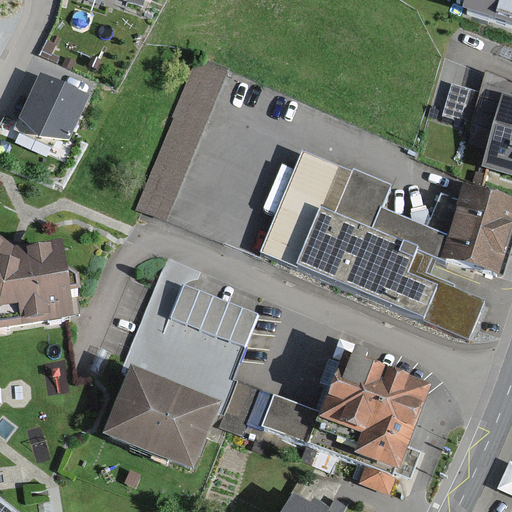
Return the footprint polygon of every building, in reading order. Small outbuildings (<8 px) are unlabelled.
[(511,38),(511,0),(474,0),(466,25),(511,38)] [(227,73),(197,61),(138,209),(167,221),(227,73)] [(87,101),(41,81),(23,123),(68,143),(87,101)] [(511,100),(503,97),(487,153),(511,159),(511,100)] [(389,188),(305,153),(266,247),(466,331),(479,300),(424,278),(438,244),(498,269),(511,234),(511,199),(464,180),(442,233),(381,208),(389,188)] [(19,248),(0,236),(0,324),(75,313),(67,243),(19,248)] [(260,321),(186,295),(177,318),(251,344),(260,321)] [(333,420),(273,397),(261,427),(363,467),(357,484),(389,496),(398,474),(409,478),(442,393),(356,360),(333,420)] [(217,405),(129,368),(102,430),(191,468),(217,405)] [(319,511),(296,497),(286,511),(319,511)] [(14,511),(0,501),(0,511),(14,511)]
